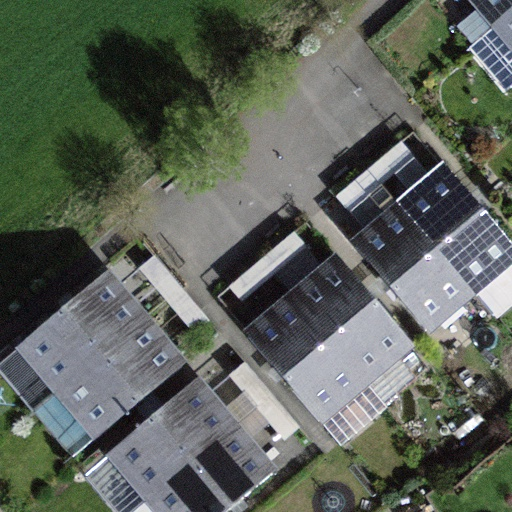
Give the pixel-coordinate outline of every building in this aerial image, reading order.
[(511,0),(479,0),(511,39),(511,0)] [(437,327),(511,264),(511,247),(445,169),(424,187),(379,224),(362,239),(437,327)] [(329,419),(414,347),(338,258),(313,279),(272,314),(253,330),(329,419)] [(25,350),(103,437),(191,359),(171,337),(131,293),(113,272),(25,350)] [(115,454),(164,511),(228,511),(280,468),(261,446),(223,401),(204,379),(115,454)]
